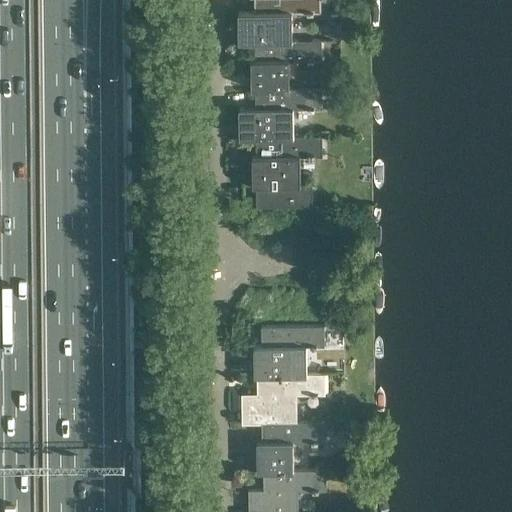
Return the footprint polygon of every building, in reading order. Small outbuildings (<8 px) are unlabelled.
[(293,39),(292,12),(321,11),(320,0),(258,0),(259,11),(238,11),(239,41),(259,41),(259,40),(293,39)] [(290,87),(289,59),(321,59),(321,39),(293,39),(259,40),(259,41),(259,59),(251,59),(252,89),(259,89),(259,88),(290,87)] [(294,135),(293,107),(322,107),(322,87),(290,87),(259,88),(259,89),(260,107),(239,107),(240,137),(260,137),(260,136),(294,135)] [(291,183),(290,156),(322,156),(322,135),(294,135),(260,136),(260,137),(260,155),(252,155),(253,185),(260,185),(261,206),(313,205),(312,183),(291,183)] [(293,374),(293,373),(293,345),(307,345),(325,345),(324,325),(265,325),(265,344),(254,345),(255,375),(261,375),(261,374),(293,374)] [(308,373),(307,345),(293,345),(293,373),(308,373)] [(297,422),(297,421),(297,393),(325,393),(325,373),(308,373),(293,373),(293,374),(261,374),(261,375),(261,393),(242,393),(242,423),(266,423),(265,422),(297,422)] [(294,469),(294,441),(326,441),(326,421),(297,421),(297,422),(265,422),(266,423),(266,441),(257,441),(257,471),(267,471),(267,470),(294,470),(294,469)] [(297,511),(298,489),(326,489),(326,469),(294,469),(294,470),(267,470),(267,471),(268,489),(249,489),(249,511),(297,511)]
